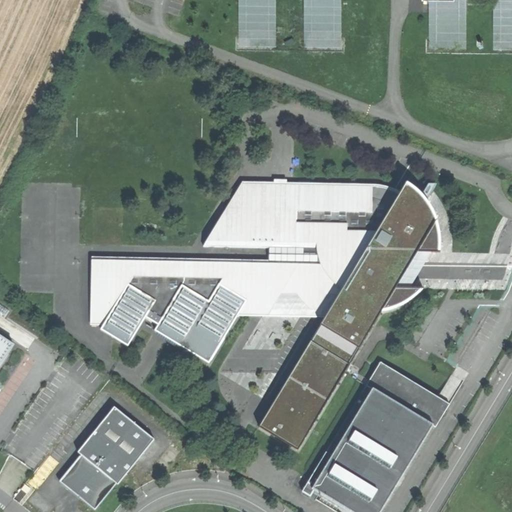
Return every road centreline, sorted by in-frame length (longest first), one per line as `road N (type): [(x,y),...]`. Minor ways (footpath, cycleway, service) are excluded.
road 1 (residential): [(511,371),(429,511)]
road 2 (residential): [(268,511),(208,489),(177,492),(139,511)]
